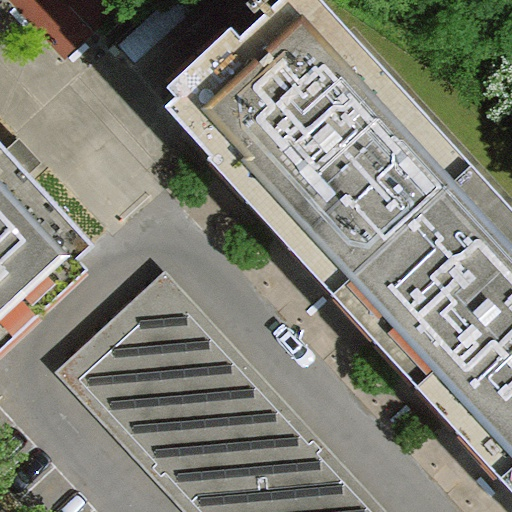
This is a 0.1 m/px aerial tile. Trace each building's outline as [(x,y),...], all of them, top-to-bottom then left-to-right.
[(32,0),(80,46),(125,0),(32,0)] [(340,288),(464,172),(304,0),(284,0),(171,107),(340,288)] [(0,332),(94,244),(0,141),(0,332)] [(511,466),(511,224),(464,172),(340,288),(508,470),(511,466)] [(367,511),(165,294),(79,375),(205,511),(367,511)]
